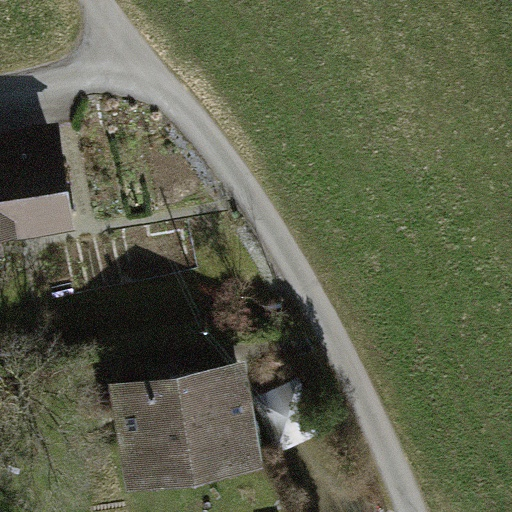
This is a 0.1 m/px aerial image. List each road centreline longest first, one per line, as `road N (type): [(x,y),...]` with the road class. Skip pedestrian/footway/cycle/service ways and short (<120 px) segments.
road 1 (residential): [(411,511),(349,368),(240,187),(140,62)]
road 2 (residential): [(0,91),(140,62)]
